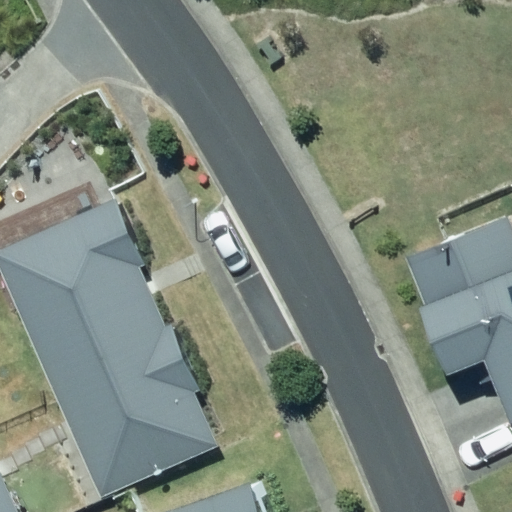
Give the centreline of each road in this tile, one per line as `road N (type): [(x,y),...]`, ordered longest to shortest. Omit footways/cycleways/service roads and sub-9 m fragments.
road 1 (residential): [(138,3),(308,278),(415,511)]
road 2 (residential): [(138,3),(45,68),(0,126)]
